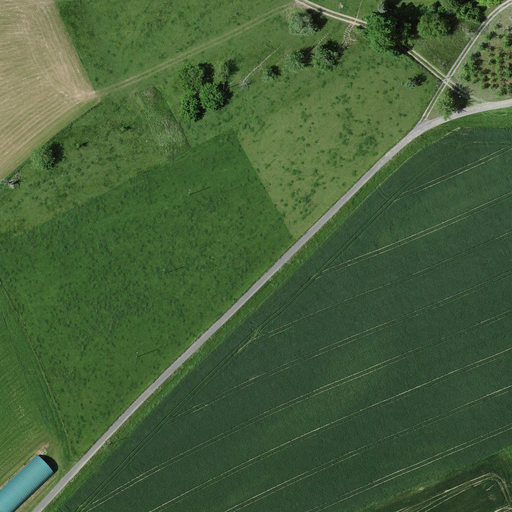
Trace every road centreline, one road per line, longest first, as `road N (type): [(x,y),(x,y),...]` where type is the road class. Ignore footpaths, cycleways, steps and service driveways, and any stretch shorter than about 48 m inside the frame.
road 1 (unclassified): [(36,511),(411,135),(511,101)]
road 2 (track): [(300,0),(382,32),(486,106)]
road 3 (track): [(419,130),(473,38),(511,0)]
